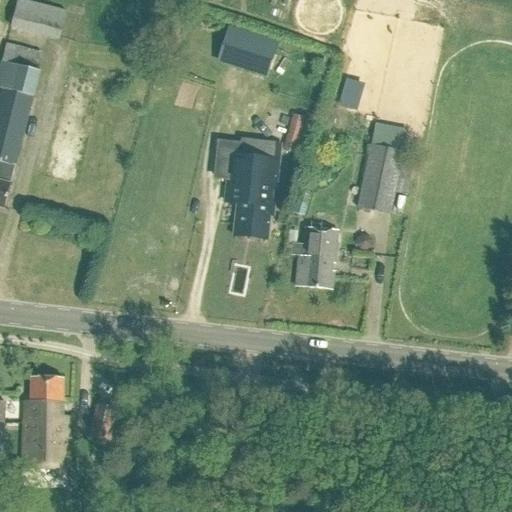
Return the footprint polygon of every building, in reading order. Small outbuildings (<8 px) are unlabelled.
[(50,8),(44,35),(59,39),(66,11),(50,8)] [(228,27),(216,63),(267,80),(279,43),(228,27)] [(1,62),(39,72),(43,54),(5,44),(1,62)] [(283,48),(280,73),(314,77),(318,53),(283,48)] [(0,88),(32,97),(39,72),(1,62),(0,65),(0,88)] [(109,191),(138,83),(106,74),(77,183),(109,191)] [(352,111),(360,84),(347,80),(339,107),(352,111)] [(284,96),(284,84),(264,84),(264,95),(284,96)] [(0,88),(0,209),(3,210),(32,97),(0,88)] [(298,155),(308,120),(293,116),(283,151),(298,155)] [(264,118),(260,140),(279,144),(283,122),(264,118)] [(371,144),(395,145),(396,129),(372,127),(371,144)] [(228,202),(236,203),(232,238),(266,242),(267,218),(272,218),(274,200),(271,200),(272,190),(275,190),(279,161),(240,157),(242,143),(220,141),(216,179),(230,180),(228,202)] [(371,146),(359,209),(389,215),(402,153),(371,146)] [(297,211),(310,212),(312,188),(299,187),(297,211)] [(332,291),(337,233),(304,230),(302,258),(297,257),(294,288),(332,291)] [(64,420),(65,380),(33,379),(33,404),(26,404),(24,471),(70,472),(71,420),(64,420)] [(96,405),(89,437),(110,441),(117,410),(96,405)]
